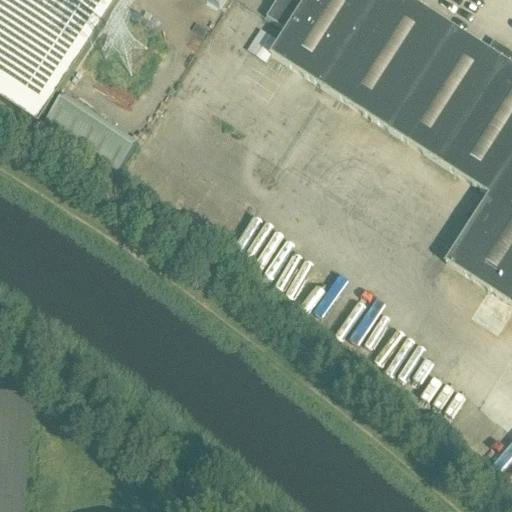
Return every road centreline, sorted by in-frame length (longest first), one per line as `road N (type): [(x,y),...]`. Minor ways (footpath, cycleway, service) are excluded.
road 1 (track): [(455,511),(382,445),(160,274),(0,166)]
road 2 (track): [(0,330),(240,511)]
